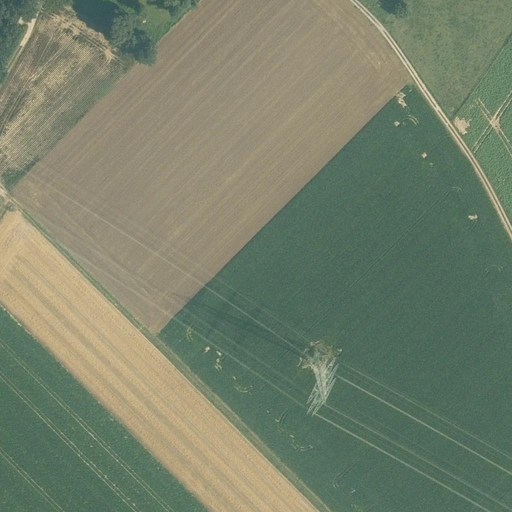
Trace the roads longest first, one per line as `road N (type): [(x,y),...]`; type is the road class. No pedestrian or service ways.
road 1 (track): [(325,511),(0,193)]
road 2 (track): [(511,227),(391,41),(348,0)]
